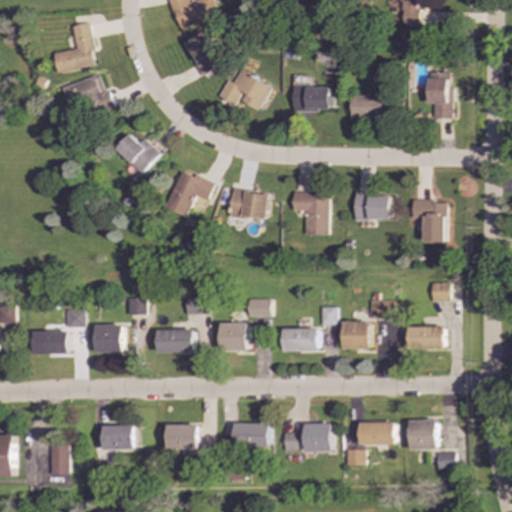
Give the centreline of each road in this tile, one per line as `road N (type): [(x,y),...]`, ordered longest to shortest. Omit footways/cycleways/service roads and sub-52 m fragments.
road 1 (residential): [(492,0),(491,387),(507,511)]
road 2 (residential): [(0,395),(491,387)]
road 3 (residential): [(125,0),(151,89),(182,124),(216,145),(321,160),(492,161)]
